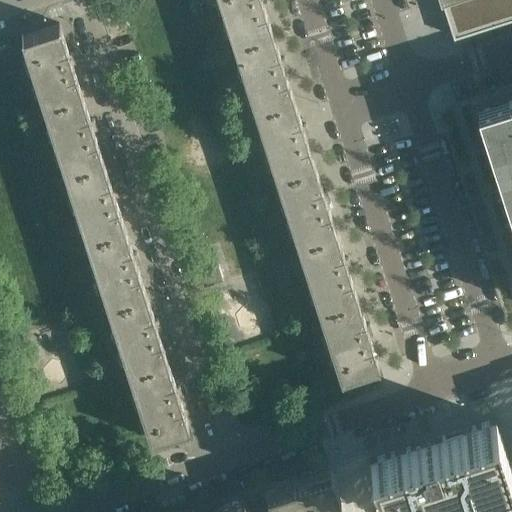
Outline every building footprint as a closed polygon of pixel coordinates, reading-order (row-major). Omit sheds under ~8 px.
[(272,29),(263,1),(266,0),(220,0),(234,41),(272,29)] [(511,0),(442,0),(452,33),(511,13),(511,0)] [(82,90),(73,62),(76,61),(73,51),(69,52),(60,22),(22,34),(44,103),(82,90)] [(294,96),(285,68),(288,67),(285,56),(281,57),(272,29),(234,41),(255,108),(294,96)] [(103,157),(94,129),(98,128),(94,118),(91,119),(82,90),(44,103),(57,144),(65,169),(103,157)] [(511,90),(476,102),(476,103),(511,215),(511,90)] [(315,162),(306,134),(309,133),(306,123),(303,124),(294,96),(255,108),(277,175),(315,162)] [(124,224),(115,195),(119,194),(116,184),(112,185),(103,157),(65,169),(72,191),(86,236),(124,224)] [(336,229),(327,201),(331,200),(327,189),(324,191),(315,162),(277,175),(298,241),(336,229)] [(146,290),(137,262),(140,261),(137,251),(133,252),(124,224),(86,236),(98,273),(108,302),(146,290)] [(358,295),(349,267),(352,266),(349,256),(345,257),(336,229),(298,241),(319,308),(358,295)] [(223,277),(218,261),(199,268),(204,283),(223,277)] [(167,357),(158,328),(162,327),(158,317),(155,318),(146,290),(108,302),(114,321),(129,369),(167,357)] [(379,364),(370,334),(374,333),(370,323),(367,324),(358,295),(319,308),(341,376),(379,364)] [(189,425),(180,395),(183,394),(180,384),(176,385),(167,357),(129,369),(143,413),(151,437),(189,425)] [(511,472),(495,418),(369,458),(386,511),(400,511),(444,498),(451,496),(511,476),(511,472)] [(203,511),(343,511),(330,472),(203,511)]
